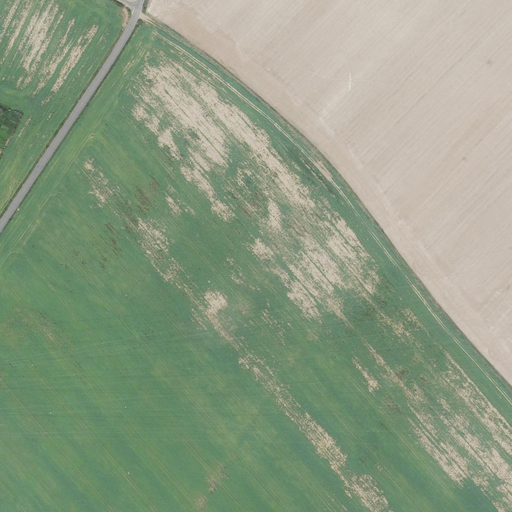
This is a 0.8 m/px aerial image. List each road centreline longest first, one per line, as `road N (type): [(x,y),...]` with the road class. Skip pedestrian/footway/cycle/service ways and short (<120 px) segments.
road 1 (track): [(136,9),(283,120),(332,168),(511,396)]
road 2 (unclassified): [(136,9),(0,227)]
